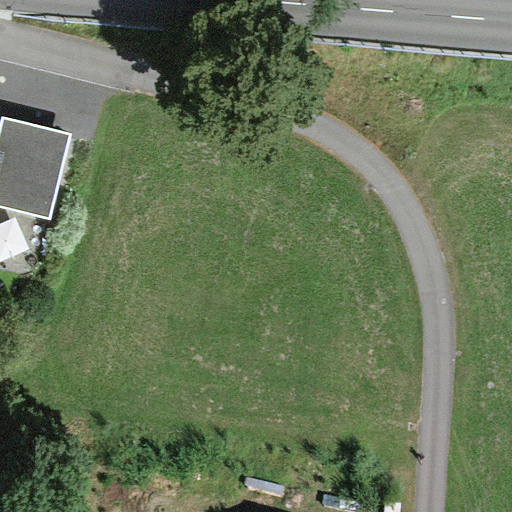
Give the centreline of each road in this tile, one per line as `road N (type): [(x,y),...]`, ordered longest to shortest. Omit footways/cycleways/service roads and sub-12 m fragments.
road 1 (residential): [(430,511),(431,328),(421,256),(405,216),(357,159),(290,125),(0,41)]
road 2 (tertiary): [(298,0),(511,17)]
